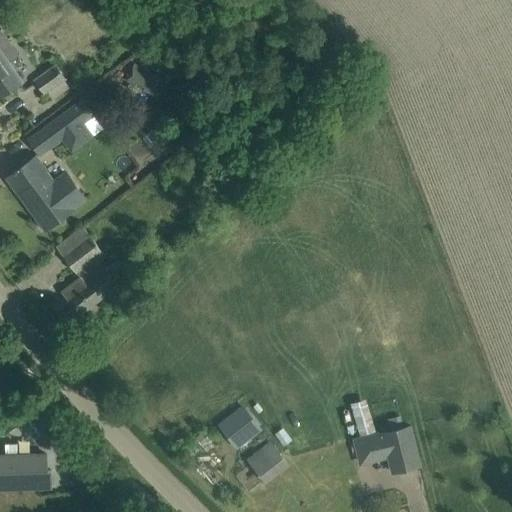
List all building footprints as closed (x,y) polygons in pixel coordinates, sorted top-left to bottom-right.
[(1,30),(0,30),(0,96),(20,82),(8,64),(19,56),(1,30)] [(164,61),(159,54),(161,52),(155,45),(142,55),(148,62),(148,61),(153,69),(164,61)] [(132,66),(124,82),(135,87),(136,85),(147,90),(146,92),(156,96),(164,79),(133,64),(132,66)] [(55,65),(35,79),(46,93),(66,79),(55,65)] [(52,122),(45,128),(29,140),(40,154),(59,139),(70,153),(93,135),(81,120),(91,114),(81,101),(52,122)] [(205,137),(212,145),(222,136),(215,128),(205,137)] [(15,172),(7,178),(45,229),(89,196),(70,170),(53,182),(34,157),(17,170),(16,169),(14,171),(15,172)] [(54,307),(67,324),(120,284),(119,283),(128,276),(117,261),(108,268),(107,266),(92,277),(85,268),(103,254),(82,227),(56,247),(80,277),(61,292),(66,298),(54,307)] [(243,403),(221,420),(239,443),(261,427),(243,403)] [(376,434),(357,439),(363,462),(390,455),(391,459),(394,474),(421,468),(422,468),(412,426),(403,428),(389,431),(376,434)] [(264,484),(288,464),(270,441),(245,461),(264,484)] [(52,486),(50,486),(50,478),(50,471),(52,471),(52,470),(48,471),(47,455),(0,456),(0,488),(52,487),(52,486)] [(237,468),(251,486),(258,480),(245,462),(237,468)]
